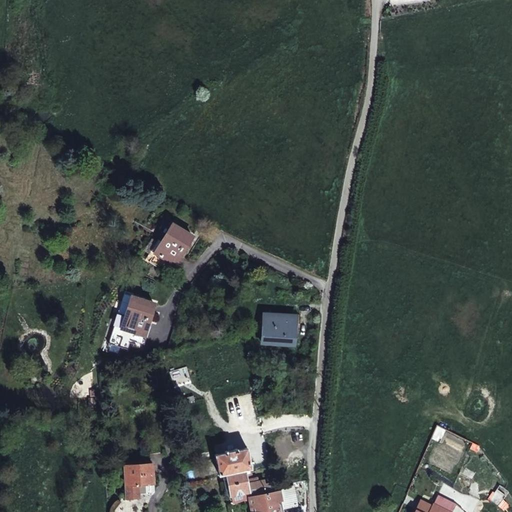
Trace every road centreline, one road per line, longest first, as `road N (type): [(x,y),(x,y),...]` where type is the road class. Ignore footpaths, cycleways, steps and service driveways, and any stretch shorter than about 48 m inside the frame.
road 1 (unclassified): [(313,511),(323,347),(342,209),(372,93),(379,0)]
road 2 (unknown): [(154,336),(172,287),(216,236),(331,285)]
road 3 (unknown): [(85,373),(92,511)]
